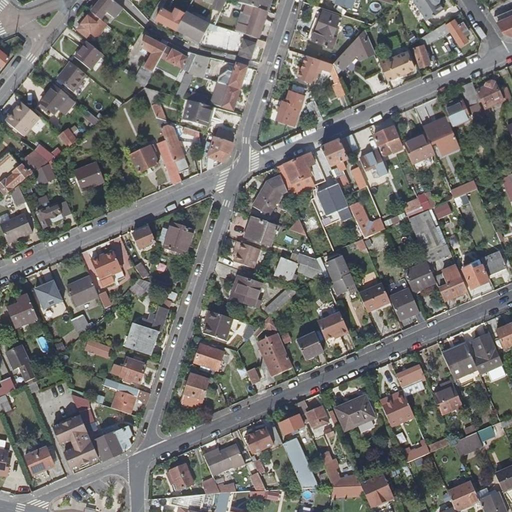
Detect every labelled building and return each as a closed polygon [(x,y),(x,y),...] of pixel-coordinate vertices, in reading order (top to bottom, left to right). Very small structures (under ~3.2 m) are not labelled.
[(112,19),(121,8),(119,6),(110,0),(103,0),(101,4),(98,2),(91,11),(94,13),(92,15),(101,21),(106,14),(112,19)] [(216,0),(212,8),(222,12),(225,5),(227,0),(216,0)] [(245,5),(265,12),(266,12),(269,0),(241,0),(240,3),(245,5)] [(426,21),(443,10),(438,3),(438,0),(411,0),(412,0),(426,21)] [(236,33),(245,36),(256,39),(265,12),(245,5),(242,14),(252,17),(248,28),(238,25),(236,33)] [(511,8),(493,16),(495,20),(509,13),(511,17),(511,16),(511,8)] [(156,21),(176,31),(182,21),(185,15),(177,11),(173,18),(161,11),(156,21)] [(321,11),(318,19),(311,41),(332,48),(335,38),(331,36),(338,16),(321,11)] [(511,35),(511,16),(511,17),(509,13),(495,20),(503,32),(511,35)] [(190,26),(194,18),(186,14),(185,15),(182,21),(190,26)] [(252,17),(242,14),(238,25),(248,28),(252,17)] [(98,38),(107,26),(101,21),(92,15),(78,32),(87,38),(91,34),(98,38)] [(182,21),(176,31),(200,43),(209,25),(194,18),(190,26),(182,21)] [(311,41),(318,19),(314,18),(307,40),(311,41)] [(446,25),(445,23),(421,38),(426,47),(443,36),(445,37),(451,33),(460,46),(468,41),(464,35),(466,34),(466,35),(470,33),(462,23),(458,26),(454,20),(446,25)] [(375,52),(365,29),(335,62),(332,64),(337,75),(343,69),(357,55),(360,59),(375,52)] [(245,36),(239,58),(249,61),(256,39),(245,36)] [(221,41),(208,38),(205,46),(219,49),(221,41)] [(134,48),(138,41),(136,39),(133,43),(132,42),(130,45),(134,48)] [(156,70),(162,59),(167,49),(147,39),(142,48),(154,55),(148,66),(145,64),(144,67),(154,73),(156,70)] [(90,72),(103,57),(87,44),(75,59),(90,72)] [(423,46),(413,50),(419,68),(429,64),(423,46)] [(190,73),(197,56),(193,55),(189,54),(188,59),(167,49),(162,59),(178,67),(190,73)] [(0,66),(2,68),(9,59),(0,51),(0,66)] [(379,61),(388,81),(413,69),(406,52),(387,60),(386,58),(379,61)] [(203,80),(211,60),(197,56),(190,73),(189,76),(193,77),(203,80)] [(337,96),(345,93),(337,75),(332,64),(305,56),(298,78),(311,83),(315,68),(330,72),(334,83),(332,85),(337,96)] [(172,78),(178,67),(162,59),(156,70),(172,78)] [(86,76),(71,65),(58,82),(72,94),(86,76)] [(248,69),(237,66),(234,74),(227,72),(219,79),(218,84),(240,90),(248,69)] [(150,81),(154,73),(144,67),(140,75),(136,83),(144,90),(145,89),(150,81)] [(184,100),(193,77),(189,76),(187,75),(178,98),(184,100)] [(475,93),(471,83),(460,88),(468,107),(477,128),(487,124),(478,102),(480,101),(485,110),(502,102),(494,86),(493,84),(491,84),(490,82),(486,83),(487,86),(485,87),(485,89),(475,93)] [(240,90),(218,84),(211,105),(233,111),(240,90)] [(498,84),(494,86),(502,102),(506,100),(508,104),(511,101),(511,98),(507,88),(500,90),(498,84)] [(282,100),(275,120),(295,127),(306,96),(304,95),(306,89),(293,85),(291,90),(289,90),(285,101),(282,100)] [(144,90),(137,95),(141,101),(148,95),(145,89),(144,90)] [(162,94),(145,89),(148,95),(152,106),(162,94)] [(70,102),(56,91),(42,107),(54,118),(59,113),(70,102)] [(137,95),(126,104),(129,110),(141,101),(137,95)] [(124,106),(117,100),(113,105),(119,110),(124,106)] [(315,124),(323,121),(314,101),(306,104),(315,124)] [(461,101),(442,110),(446,118),(450,129),(469,120),(461,101)] [(76,106),(70,102),(59,113),(65,118),(76,106)] [(209,128),(215,109),(191,102),(186,122),(209,128)] [(152,107),(157,119),(163,121),(165,122),(159,105),(152,107)] [(40,123),(23,108),(7,125),(23,140),(40,123)] [(101,124),(88,113),(83,119),(95,129),(101,124)] [(426,136),(430,145),(436,143),(442,157),(459,150),(450,129),(446,118),(423,128),(426,136)] [(170,155),(173,163),(178,175),(188,171),(172,130),(169,129),(166,128),(163,121),(157,119),(170,155)] [(61,140),(69,149),(81,139),(83,138),(75,128),(61,140)] [(463,128),(454,132),(457,138),(466,134),(463,128)] [(398,141),(393,129),(374,138),(382,155),(390,151),(387,146),(398,141)] [(187,136),(200,139),(199,133),(189,130),(187,136)] [(233,144),(236,136),(217,130),(215,138),(233,144)] [(358,149),(352,135),(345,138),(351,153),(358,149)] [(426,136),(403,145),(412,165),(434,155),(430,145),(426,136)] [(209,158),(208,172),(220,166),(229,156),(233,144),(215,138),(212,146),(207,144),(204,153),(209,156),(209,158)] [(351,153),(345,138),(321,149),(330,168),(336,165),(339,171),(345,168),(343,162),(353,157),(351,153)] [(139,174),(159,166),(154,154),(156,153),(154,147),(132,157),(139,174)] [(55,160),(57,158),(46,149),(40,157),(50,164),(55,160)] [(312,154),(317,166),(323,163),(318,151),(312,154)] [(379,179),(387,175),(377,152),(361,159),(366,173),(375,169),(379,179)] [(40,157),(37,154),(25,164),(28,168),(27,169),(30,172),(32,171),(34,173),(35,175),(50,164),(40,157)] [(312,154),(276,170),(279,176),(283,185),(286,192),(289,199),(314,188),(309,176),(305,167),(313,164),(314,167),(317,166),(312,154)] [(166,166),(175,186),(181,183),(178,175),(173,163),(170,155),(163,158),(166,166)] [(0,188),(0,189),(0,188),(0,186),(8,179),(9,181),(17,174),(16,172),(21,168),(8,156),(0,163),(0,188)] [(50,164),(53,171),(59,168),(55,160),(50,164)] [(39,188),(57,179),(53,171),(50,164),(35,175),(34,176),(39,188)] [(30,172),(27,169),(24,165),(21,168),(16,172),(17,174),(9,181),(8,179),(0,186),(0,188),(0,189),(6,196),(34,173),(32,171),(30,172)] [(82,192),(103,184),(96,166),(76,174),(82,192)] [(366,186),(358,168),(353,170),(361,189),(366,186)] [(133,176),(124,180),(131,196),(134,204),(143,200),(133,176)] [(279,176),(273,178),(268,181),(252,208),(267,217),(279,195),(286,192),(283,185),(279,176)] [(341,176),(335,179),(341,191),(347,188),(341,176)] [(131,196),(124,180),(115,184),(122,200),(131,196)] [(19,188),(10,195),(17,212),(27,207),(24,200),(21,192),(19,188)] [(30,188),(21,192),(24,200),(34,196),(30,188)] [(425,195),(432,210),(437,208),(430,192),(425,195)] [(469,204),(464,195),(454,200),(456,204),(458,210),(469,204)] [(43,229),(61,222),(55,207),(50,209),(46,199),(36,203),(40,213),(37,215),(43,229)] [(402,206),(406,214),(409,220),(424,213),(418,199),(402,206)] [(55,207),(61,222),(70,218),(64,204),(55,207)] [(462,219),(458,210),(456,204),(450,207),(456,222),(462,219)] [(359,205),(350,209),(358,226),(364,239),(385,230),(382,222),(370,228),(359,205)] [(447,257),(451,255),(432,210),(428,212),(447,257)] [(424,213),(409,220),(427,264),(428,265),(447,257),(428,212),(426,212),(424,213)] [(0,227),(8,245),(32,235),(23,216),(10,222),(7,215),(0,218),(0,227)] [(391,220),(384,222),(386,228),(393,225),(391,220)] [(277,230),(253,222),(247,239),(260,244),(262,241),(272,244),(277,230)] [(291,229),(299,236),(305,228),(296,222),(291,229)] [(195,232),(173,225),(171,232),(163,230),(159,242),(167,244),(165,248),(187,256),(195,232)] [(358,226),(350,230),(353,237),(352,237),(355,243),(356,243),(360,241),(354,229),(358,226)] [(362,240),(364,239),(358,226),(354,229),(360,241),(362,240)] [(157,243),(150,229),(134,236),(141,251),(157,243)] [(366,249),(362,240),(360,241),(356,243),(360,252),(366,249)] [(260,251),(237,243),(235,250),(238,252),(236,257),(234,263),(253,269),(260,251)] [(123,272),(115,253),(100,259),(99,259),(92,262),(101,282),(123,272)] [(297,264),(299,256),(293,254),(290,261),(297,264)] [(481,261),(488,277),(505,269),(498,254),(481,261)] [(322,272),(317,262),(299,255),(299,256),(297,264),(298,264),(300,265),(308,268),(322,272)] [(354,285),(342,258),(327,265),(336,283),(341,281),(345,289),(354,285)] [(298,264),(297,264),(290,261),(283,259),(277,278),(296,285),(299,277),(294,276),(298,264)] [(320,259),(316,260),(317,262),(322,272),(322,273),(327,284),(330,282),(320,259)] [(461,268),(462,271),(471,290),(487,283),(481,268),(478,260),(461,268)] [(404,274),(415,269),(411,261),(401,266),(404,274)] [(141,264),(135,268),(144,280),(150,275),(141,264)] [(404,274),(412,293),(436,283),(434,279),(428,265),(427,264),(415,269),(404,274)] [(308,268),(300,265),(298,273),(305,275),(308,268)] [(322,273),(322,272),(308,268),(305,275),(305,276),(313,280),(322,273)] [(436,283),(444,302),(467,292),(460,275),(458,277),(454,270),(447,273),(450,280),(447,282),(444,275),(434,279),(436,283)] [(263,280),(242,272),(240,279),(261,286),(263,280)] [(99,297),(91,278),(68,288),(78,308),(99,298),(99,297)] [(235,295),(240,279),(237,278),(231,294),(235,295)] [(261,286),(240,279),(235,295),(231,294),(229,299),(259,309),(261,304),(256,302),(261,286)] [(64,303),(54,280),(46,283),(47,286),(35,291),(44,311),(64,303)] [(144,282),(139,280),(135,285),(130,290),(140,299),(146,293),(151,286),(144,282)] [(400,291),(407,289),(404,280),(397,283),(400,291)] [(358,295),(367,313),(390,303),(381,285),(358,295)] [(267,310),(272,316),(296,295),(298,293),(289,290),(267,310)] [(414,316),(418,325),(425,322),(421,313),(419,314),(409,291),(389,299),(400,323),(414,316)] [(105,294),(99,297),(99,298),(105,310),(111,307),(105,294)] [(17,305),(7,310),(15,329),(38,319),(28,296),(16,301),(17,305)] [(160,333),(162,334),(168,312),(160,309),(157,317),(152,315),(150,322),(144,320),(141,327),(160,333)] [(212,313),(208,325),(204,336),(226,342),(233,319),(212,313)] [(339,337),(348,333),(340,315),(318,325),(325,341),(333,337),(338,335),(339,337)] [(84,316),(72,321),(80,339),(90,330),(84,316)] [(270,320),(261,326),(267,334),(276,328),(270,320)] [(247,341),(260,328),(249,324),(243,338),(247,341)] [(160,333),(141,327),(136,325),(128,349),(151,357),(160,333)] [(511,325),(495,333),(504,350),(511,347),(511,348),(511,325)] [(257,343),(264,360),(272,378),(293,368),(278,334),(257,343)] [(315,357),(324,352),(316,334),(297,343),(304,361),(307,360),(308,361),(314,359),(315,357)] [(503,366),(492,341),(491,341),(489,335),(471,343),(477,359),(473,361),(476,369),(479,376),(503,366)] [(85,340),(80,339),(75,343),(78,347),(85,340)] [(108,359),(111,347),(87,341),(84,353),(108,359)] [(473,361),(465,344),(443,354),(454,379),(476,369),(473,361)] [(217,371),(223,355),(200,347),(194,364),(217,371)] [(29,386),(36,383),(21,348),(7,355),(14,370),(19,368),(26,385),(28,384),(29,386)] [(134,357),(133,362),(143,365),(144,360),(134,357)] [(133,362),(129,361),(123,379),(127,380),(125,383),(129,386),(131,381),(142,385),(148,367),(143,365),(133,362)] [(425,379),(418,364),(395,374),(401,388),(417,382),(425,379)] [(246,372),(252,384),(259,381),(254,368),(246,372)] [(199,410),(209,379),(191,373),(181,404),(199,410)] [(16,392),(10,379),(1,383),(2,388),(6,396),(16,392)] [(417,382),(401,388),(403,392),(404,395),(420,388),(417,382)] [(28,387),(31,394),(40,391),(37,383),(36,383),(29,386),(28,387)] [(114,410),(130,415),(139,392),(121,386),(114,410)] [(452,388),(437,395),(441,405),(438,406),(442,416),(461,408),(452,388)] [(380,403),(381,405),(389,422),(411,412),(404,395),(403,392),(394,396),(380,403)] [(5,397),(0,398),(0,414),(1,416),(11,411),(5,397)] [(72,397),(82,419),(86,428),(94,424),(89,411),(89,402),(72,397)] [(95,404),(108,408),(110,401),(98,397),(95,404)] [(375,419),(366,399),(358,404),(355,401),(336,410),(345,432),(375,419)] [(303,402),(297,405),(302,417),(305,424),(311,421),(315,428),(323,424),(330,420),(328,415),(324,407),(309,414),(303,402)] [(332,411),(329,412),(335,427),(338,426),(332,411)] [(411,412),(389,422),(392,429),(415,418),(411,412)] [(306,426),(305,424),(302,417),(299,418),(298,417),(280,425),(285,436),(306,426)] [(503,427),(511,423),(511,417),(501,423),(503,427)] [(73,472),(100,460),(93,445),(86,428),(82,419),(54,430),(61,446),(72,442),(76,451),(65,456),(73,472)] [(93,445),(96,443),(99,442),(94,432),(97,431),(94,424),(86,428),(93,445)] [(464,430),(466,437),(476,433),(474,426),(464,430)] [(491,427),(477,433),(481,442),(494,436),(491,427)] [(96,443),(105,463),(123,456),(133,446),(130,441),(132,440),(133,436),(130,429),(99,442),(96,443)] [(249,446),(247,448),(248,451),(250,451),(253,454),(281,442),(275,429),(268,432),(267,429),(246,439),(249,446)] [(477,433),(453,444),(460,458),(484,448),(481,442),(477,433)] [(427,447),(430,454),(453,444),(451,437),(427,447)] [(284,445),(304,490),(319,489),(317,484),(298,440),(284,445)] [(100,460),(102,465),(105,463),(96,443),(93,445),(100,460)] [(218,450),(204,457),(213,476),(234,467),(236,471),(248,465),(239,444),(220,452),(218,450)] [(61,466),(53,447),(45,450),(53,470),(61,466)] [(404,457),(407,464),(414,461),(422,457),(430,454),(427,447),(423,448),(417,451),(412,453),(408,455),(404,457)] [(319,457),(328,453),(325,448),(317,452),(319,457)] [(53,470),(45,450),(26,458),(34,477),(53,470)] [(0,451),(0,477),(10,480),(12,468),(7,467),(8,461),(9,453),(0,451)] [(328,453),(319,457),(327,473),(333,488),(347,488),(358,487),(362,487),(361,485),(357,475),(341,480),(337,470),(340,468),(336,460),(333,461),(329,452),(328,453)] [(251,458),(258,475),(264,472),(259,461),(257,462),(254,456),(251,458)] [(425,463),(422,457),(414,461),(416,467),(425,463)] [(185,465),(172,471),(177,484),(180,491),(195,484),(185,465)] [(511,467),(495,474),(503,491),(511,486),(511,467)] [(177,484),(172,471),(165,474),(171,487),(177,484)] [(333,488),(327,473),(319,477),(321,483),(317,484),(319,489),(333,488)] [(365,494),(371,509),(394,499),(384,474),(361,485),(362,487),(365,494)] [(251,478),(257,492),(266,492),(258,475),(251,478)] [(216,485),(213,478),(201,483),(206,496),(218,494),(220,494),(217,487),(216,485)] [(448,493),(455,510),(455,511),(459,511),(479,502),(476,495),(471,483),(448,493)] [(217,487),(220,494),(223,494),(230,494),(235,494),(233,486),(224,487),(223,484),(216,485),(217,487)] [(332,495),(365,494),(362,487),(358,487),(347,488),(333,488),(332,495)] [(479,502),(483,511),(505,511),(497,495),(496,491),(489,494),(487,490),(483,492),(476,495),(479,502)] [(280,491),(266,492),(264,499),(278,502),(280,491)] [(223,494),(221,502),(227,503),(230,494),(223,494)] [(200,511),(204,496),(172,499),(170,507),(181,510),(180,511),(200,511)] [(225,511),(227,503),(221,502),(218,511),(225,511)]
